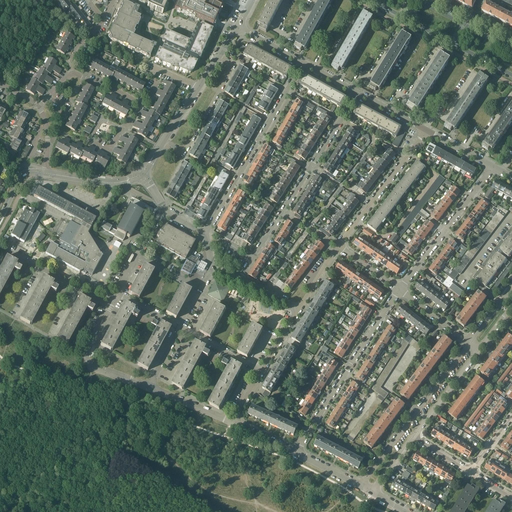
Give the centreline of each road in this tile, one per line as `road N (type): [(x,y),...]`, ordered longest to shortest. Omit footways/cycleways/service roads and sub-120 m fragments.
road 1 (residential): [(239,280),(359,95)]
road 2 (residential): [(204,233),(303,63)]
road 3 (residential): [(295,452),(399,288)]
road 4 (unclassified): [(142,174),(239,28)]
road 5 (residential): [(467,344),(362,484)]
road 6 (primary): [(370,0),(511,74)]
road 7 (residential): [(399,288),(493,167)]
road 8 (residential): [(340,245),(422,130)]
road 9 (residential): [(117,295),(138,255),(195,286),(212,266)]
road 10 (residential): [(146,389),(91,367),(85,355),(115,299)]
road 11 (residential): [(115,299),(91,296),(7,250)]
